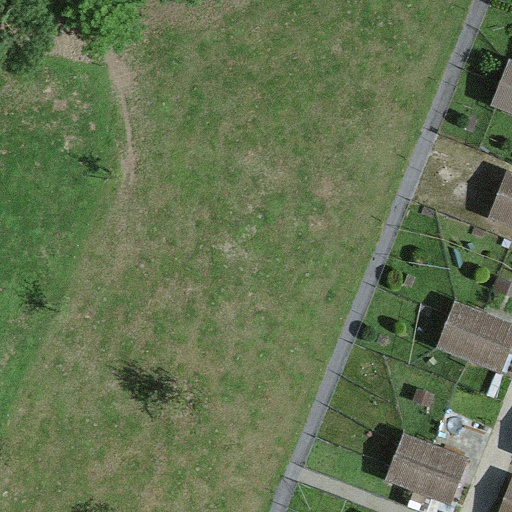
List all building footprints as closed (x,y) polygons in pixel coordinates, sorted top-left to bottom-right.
[(511,66),(508,65),(491,108),(511,116),(511,66)] [(511,187),(497,181),(479,222),(511,236),(511,187)] [(501,340),(444,318),(427,360),(484,383),(501,340)] [(444,468),(392,449),(376,492),(428,511),(444,468)] [(511,511),(511,495),(507,494),(500,511),(511,511)]
